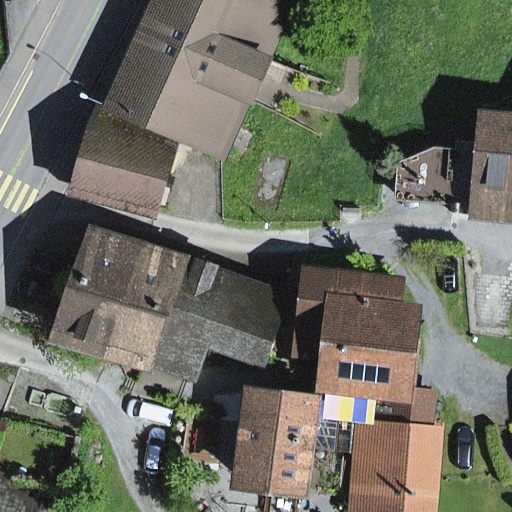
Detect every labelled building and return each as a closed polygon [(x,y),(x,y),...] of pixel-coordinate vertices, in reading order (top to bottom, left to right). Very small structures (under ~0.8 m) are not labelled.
[(245,0),(160,0),(112,110),(177,139),(224,159),(285,17),(245,0)] [(158,211),(177,139),(112,110),(111,113),(103,110),(94,130),(78,188),(158,211)] [(511,122),(488,120),(485,144),(459,142),(458,151),(453,202),(451,214),(511,219),(511,122)] [(400,165),(398,197),(453,202),(458,151),(434,149),(400,165)] [(98,229),(60,333),(114,349),(144,245),(98,229)] [(114,349),(151,360),(153,356),(155,349),(186,259),(144,245),(114,349)] [(186,259),(155,349),(198,363),(207,338),(263,358),(285,301),(228,280),(230,274),(186,259)] [(432,397),(411,394),(417,345),(406,344),(408,328),(409,319),(395,318),(399,283),(310,273),(301,352),(331,356),(329,379),(332,379),(316,404),(283,398),(256,393),(244,485),(299,492),(305,448),(359,454),(356,484),(379,486),(376,511),(434,511),(440,433),(428,432),(432,397)] [(195,370),(198,363),(155,349),(153,356),(195,370)] [(55,511),(61,495),(0,476),(0,511),(55,511)] [(354,511),(367,511),(376,511),(379,486),(356,484),(354,511)]
